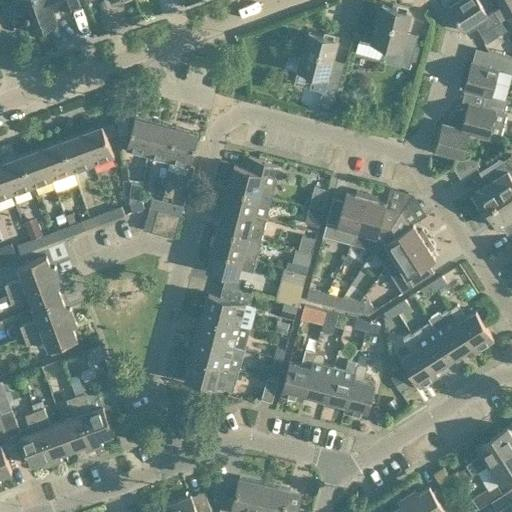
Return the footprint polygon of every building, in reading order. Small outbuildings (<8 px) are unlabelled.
[(12,0),(9,1),(9,3),(18,28),(30,24),(32,31),(57,22),(53,10),(64,6),(64,8),(79,2),(78,0),(12,0)] [(482,34),(502,21),(495,10),(488,15),(478,0),(460,0),(450,7),(465,30),(475,24),(482,34)] [(511,0),(499,0),(502,5),(503,6),(508,17),(511,14),(511,0)] [(360,38),(356,52),(383,60),(410,67),(412,60),(416,46),(417,42),(404,38),(411,12),(382,4),(372,41),(360,38)] [(502,5),(495,10),(502,21),(508,17),(503,6),(502,5)] [(310,87),(322,91),(317,111),(331,115),(336,95),(345,62),(332,58),(338,39),(309,31),(299,69),(314,73),(310,87)] [(416,46),(412,60),(417,62),(421,47),(416,46)] [(472,61),(464,88),(486,94),(492,95),(506,99),(511,76),(511,56),(508,56),(489,51),(485,65),(472,61)] [(470,131),(489,137),(500,139),(506,112),(505,112),(508,99),(506,99),(492,95),(486,94),(482,105),(469,102),(462,128),(470,131)] [(136,115),(118,115),(120,145),(127,147),(136,115)] [(127,148),(148,154),(157,121),(136,115),(127,147),(127,148)] [(148,154),(170,159),(178,127),(157,121),(148,154)] [(461,177),(478,167),(480,165),(473,154),(468,158),(463,157),(470,131),(462,128),(442,123),(435,149),(456,155),(454,167),(461,177)] [(114,156),(110,143),(103,124),(82,131),(94,164),(114,156)] [(199,132),(178,127),(170,159),(191,165),(199,132)] [(94,164),(82,131),(62,139),(74,171),(94,164)] [(53,179),(74,171),(62,139),(41,147),(53,179)] [(21,154),(33,186),(53,179),(41,147),(21,154)] [(0,162),(12,194),(33,186),(21,154),(0,162)] [(273,197),(278,178),(275,174),(266,171),(269,160),(249,154),(246,166),(235,163),(229,185),(251,191),(273,197)] [(476,190),(487,208),(511,192),(511,154),(498,163),(481,173),(487,183),(476,190)] [(0,161),(0,198),(12,194),(0,162),(0,161)] [(141,198),(144,181),(134,179),(130,202),(141,198)] [(271,204),(273,197),(251,191),(229,185),(224,206),(267,217),(271,204)] [(324,209),(329,188),(315,185),(309,206),(324,209)] [(328,216),(323,235),(353,243),(356,237),(368,193),(357,189),(356,194),(346,191),(344,199),(334,197),(328,216)] [(511,192),(487,208),(498,226),(510,219),(511,222),(511,192)] [(374,249),(375,249),(401,210),(386,206),(387,202),(377,199),(378,195),(368,193),(356,237),(353,243),(374,249)] [(181,214),(184,204),(153,195),(150,206),(158,208),(181,214)] [(133,210),(145,206),(142,197),(141,198),(130,202),(133,210)] [(114,218),(126,213),(122,205),(110,209),(114,218)] [(152,231),(158,208),(150,206),(144,229),(152,231)] [(265,227),(267,217),(224,206),(218,227),(262,238),(265,227)] [(309,206),(305,222),(319,225),(324,209),(309,206)] [(158,208),(152,231),(164,234),(170,211),(158,208)] [(98,214),(102,222),(114,218),(110,209),(98,214)] [(82,220),(77,222),(73,210),(66,213),(70,224),(73,233),(85,228),(82,220)] [(375,249),(386,267),(389,263),(428,237),(423,228),(419,230),(414,222),(410,225),(401,210),(375,249)] [(170,211),(164,234),(175,237),(181,214),(170,211)] [(25,221),(32,239),(36,247),(45,243),(41,235),(44,233),(37,217),(25,221)] [(58,229),(61,237),(73,233),(70,224),(58,229)] [(259,249),(262,238),(218,227),(213,247),(242,255),(256,259),(259,249)] [(302,233),(299,248),(312,252),(316,237),(302,233)] [(389,263),(386,267),(404,292),(414,285),(418,282),(435,271),(429,262),(436,257),(431,249),(434,247),(428,237),(389,263)] [(36,247),(32,239),(19,244),(22,253),(36,247)] [(253,271),(256,259),(242,255),(213,247),(207,269),(226,274),(238,277),(241,267),(253,271)] [(296,248),(291,269),(304,272),(308,273),(312,252),(299,248),(299,249),(296,248)] [(9,293),(59,275),(56,266),(51,267),(47,255),(28,262),(19,266),(23,277),(5,284),(6,285),(9,293)] [(284,301),(298,305),(298,303),(297,303),(304,272),(291,269),(290,270),(284,268),(276,299),(284,301)] [(437,288),(447,282),(443,274),(433,280),(437,288)] [(58,285),(62,283),(59,275),(9,293),(9,294),(0,296),(0,307),(30,296),(34,307),(62,297),(58,285)] [(426,295),(437,288),(433,280),(421,288),(426,295)] [(250,304),(253,293),(224,285),(220,295),(209,292),(203,315),(250,327),(256,305),(250,304)] [(322,303),(327,292),(310,287),(306,299),(322,303)] [(327,292),(322,303),(337,306),(344,296),(327,292)] [(353,310),(360,300),(344,296),(337,306),(353,310)] [(71,307),(67,309),(62,297),(34,307),(38,318),(20,325),(24,335),(74,316),(71,307)] [(395,305),(400,312),(410,305),(405,298),(395,305)] [(360,300),(353,310),(368,314),(376,309),(372,303),(360,300)] [(284,301),(281,315),(288,317),(290,310),(296,312),(298,305),(284,301)] [(458,303),(450,308),(473,345),(472,345),(475,350),(495,338),(476,309),(466,316),(458,303)] [(325,318),(327,310),(304,304),(301,316),(311,319),(312,315),(325,318)] [(389,319),(400,312),(395,305),(384,311),(389,319)] [(472,345),(473,345),(450,308),(442,312),(440,309),(429,317),(436,328),(454,357),(472,345)] [(336,322),(338,313),(327,310),(325,318),(336,322)] [(198,336),(245,348),(250,327),(203,315),(198,336)] [(73,326),(78,324),(74,316),(24,335),(28,344),(45,338),(50,349),(78,338),(73,326)] [(354,327),(367,330),(369,321),(357,318),(354,327)] [(381,324),(369,321),(367,330),(379,332),(381,324)] [(412,332),(436,368),(454,357),(436,328),(426,335),(421,327),(412,332)] [(402,357),(409,369),(420,386),(439,373),(436,368),(412,332),(404,337),(412,351),(402,357)] [(240,369),(245,348),(198,336),(192,357),(239,369),(240,369)] [(275,356),(284,358),(287,348),(278,346),(277,350),(275,356)] [(97,363),(112,361),(111,347),(95,349),(97,363)] [(290,361),(286,373),(281,393),(303,399),(305,393),(304,393),(316,351),(306,348),(302,363),(290,361)] [(326,353),(316,351),(304,393),(305,393),(326,398),(334,365),(323,363),(326,353)] [(360,353),(358,361),(347,404),(345,409),(367,415),(376,383),(364,379),(368,364),(370,356),(360,353)] [(281,368),(284,358),(275,356),(272,366),(281,368)] [(233,391),(239,369),(192,357),(186,378),(233,391)] [(61,359),(50,363),(54,374),(65,370),(61,359)] [(346,369),(334,365),(326,398),(347,404),(358,361),(348,359),(346,369)] [(403,368),(391,375),(400,389),(412,382),(403,368)] [(71,381),(76,394),(76,395),(95,445),(104,442),(102,437),(114,433),(112,426),(124,421),(112,387),(100,392),(86,391),(80,377),(71,381)] [(277,382),(278,380),(268,377),(267,379),(262,398),(272,401),(277,382)] [(73,416),(62,420),(73,448),(84,443),(86,448),(95,445),(76,395),(66,398),(73,416)] [(394,397),(388,401),(392,408),(398,404),(394,397)] [(32,403),(35,410),(54,460),(62,457),(61,452),(73,448),(62,420),(52,424),(42,399),(32,403)] [(10,401),(0,404),(0,408),(1,413),(13,409),(10,401)] [(10,435),(21,431),(13,409),(1,413),(10,435)] [(20,436),(24,445),(31,463),(43,459),(45,463),(54,460),(35,410),(26,414),(32,431),(20,436)] [(0,439),(10,435),(1,413),(0,413),(0,439)] [(501,456),(511,449),(511,431),(508,425),(477,445),(483,453),(466,463),(468,465),(459,471),(458,469),(449,474),(444,466),(434,473),(441,485),(445,491),(464,479),(463,478),(478,470),(489,463),(501,456)] [(0,480),(2,479),(0,475),(12,471),(5,452),(2,443),(0,443),(0,480)] [(511,449),(501,456),(489,463),(501,482),(511,475),(511,449)] [(218,511),(244,511),(245,511),(251,511),(257,511),(265,482),(240,476),(236,495),(224,492),(218,511)] [(299,511),(300,511),(286,507),(290,488),(265,482),(257,511),(299,511)] [(496,497),(503,493),(496,482),(488,487),(472,497),(475,501),(465,508),(467,511),(472,511),(479,508),(492,500),(496,497)] [(454,505),(445,491),(441,485),(433,490),(430,486),(418,493),(416,488),(407,494),(418,511),(444,511),(446,511),(454,505)] [(511,511),(511,487),(504,492),(503,493),(496,497),(492,500),(499,511),(511,511)] [(167,503),(170,511),(212,511),(211,507),(198,511),(197,511),(192,494),(167,503)] [(418,511),(407,494),(399,499),(402,503),(391,510),(391,511),(418,511)] [(142,511),(170,511),(167,503),(143,511),(142,511)]
